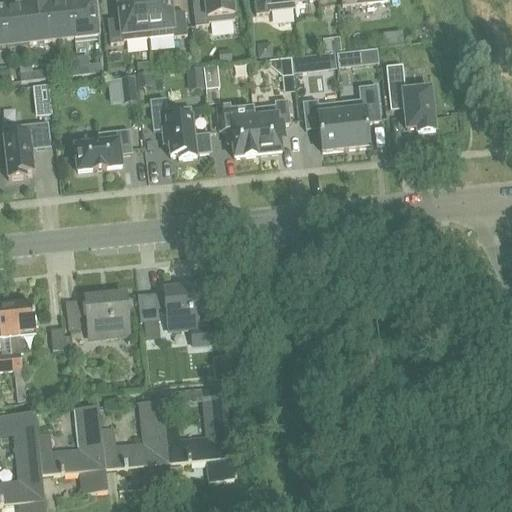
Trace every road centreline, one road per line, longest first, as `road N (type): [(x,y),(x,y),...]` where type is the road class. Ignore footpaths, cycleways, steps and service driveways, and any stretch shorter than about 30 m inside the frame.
road 1 (residential): [(275,220),(298,501),(283,511)]
road 2 (tertiary): [(0,248),(275,220)]
road 3 (tertiary): [(275,220),(494,199)]
